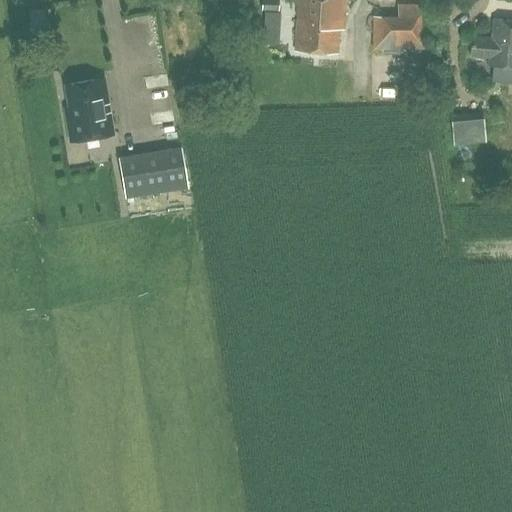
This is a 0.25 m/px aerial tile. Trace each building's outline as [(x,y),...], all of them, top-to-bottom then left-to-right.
[(279,11),(278,0),(262,0),(262,11),(279,11)] [(344,18),(345,0),(298,0),(296,51),(338,53),(340,18),(344,18)] [(45,9),(29,10),(30,32),(46,31),(45,9)] [(372,51),(427,50),(428,15),(373,16),(372,51)] [(511,20),(493,18),(491,37),(472,35),(470,56),(489,58),(488,65),(511,67),(511,20)] [(71,141),(113,134),(103,78),(66,85),(70,108),(65,109),(71,141)] [(202,89),(210,98),(218,91),(210,82),(202,89)] [(126,197),(187,187),(181,150),(120,160),(126,197)]
